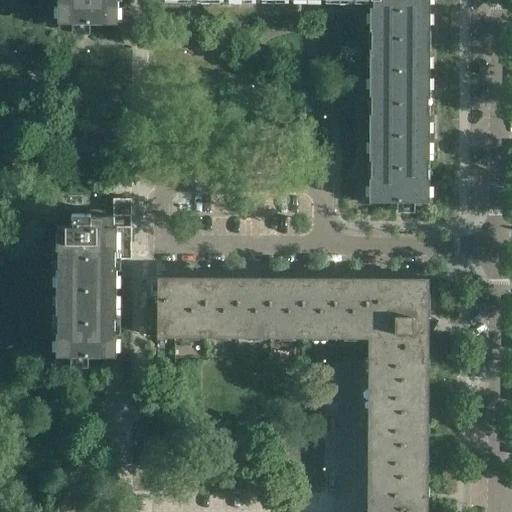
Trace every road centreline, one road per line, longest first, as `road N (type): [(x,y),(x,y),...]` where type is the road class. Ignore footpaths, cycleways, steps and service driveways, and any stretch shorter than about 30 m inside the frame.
road 1 (residential): [(321,249),(321,186),(178,185),(163,198),(162,233),(177,247)]
road 2 (residential): [(501,511),(495,251)]
road 3 (residential): [(495,251),(500,0)]
road 4 (residential): [(321,249),(495,251)]
road 5 (residential): [(177,247),(321,249)]
road 6 (residential): [(345,371),(346,511)]
